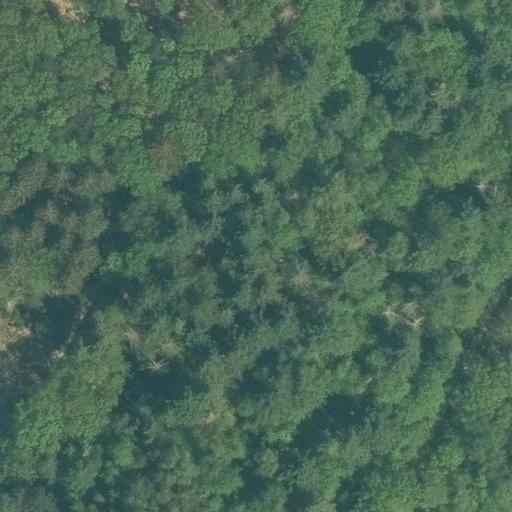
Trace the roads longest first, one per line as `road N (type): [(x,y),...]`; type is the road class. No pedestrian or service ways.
road 1 (track): [(0,446),(50,394),(109,280),(200,146),(274,83),(310,0)]
road 2 (track): [(416,511),(511,308)]
